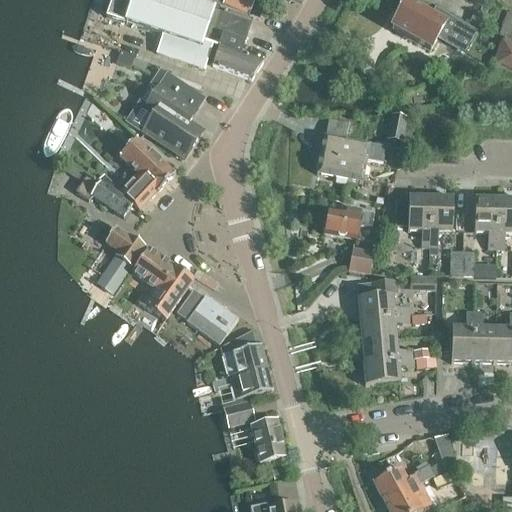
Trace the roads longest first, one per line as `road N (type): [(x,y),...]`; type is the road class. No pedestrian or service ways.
road 1 (residential): [(270,323),(209,282),(180,241),(190,197),(231,143)]
road 2 (residential): [(308,444),(511,414)]
road 3 (tertiary): [(270,323),(236,205),(231,143)]
road 4 (tertiary): [(231,143),(319,0)]
road 5 (tertiary): [(308,444),(270,323)]
